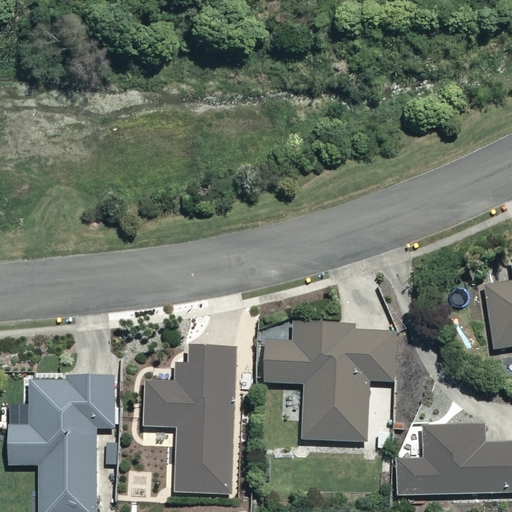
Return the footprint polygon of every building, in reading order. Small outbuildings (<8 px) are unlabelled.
[(511,280),(484,285),(494,347),(511,344),(511,280)] [(303,386),(302,440),(371,442),(372,378),(397,378),(398,333),(355,332),(355,322),(300,321),(300,340),(264,339),(263,385),(303,386)] [(145,381),(144,428),(177,429),(176,494),(237,496),(239,348),(193,348),(193,361),(173,360),(173,382),(145,381)] [(38,462),(37,511),(97,511),(98,429),(118,429),(118,377),(34,377),(34,425),(8,425),(8,462),(38,462)] [(397,457),(398,496),(511,493),(511,439),(489,440),(489,419),(425,421),(426,456),(397,457)] [(369,456),(271,459),(273,497),(371,493),(369,456)]
